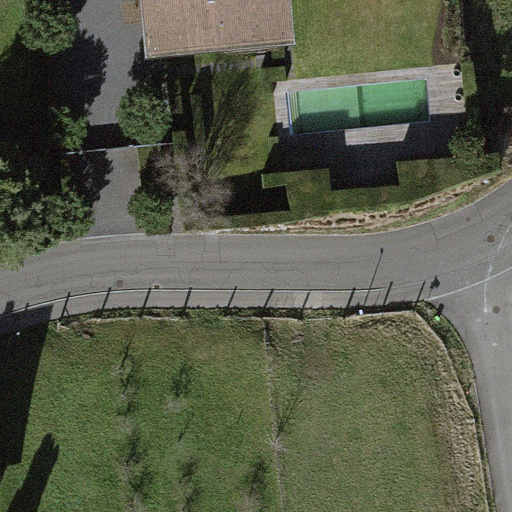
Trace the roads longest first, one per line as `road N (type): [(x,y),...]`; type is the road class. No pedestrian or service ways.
road 1 (residential): [(0,288),(163,263),(405,256),(471,236)]
road 2 (residential): [(471,236),(511,459)]
